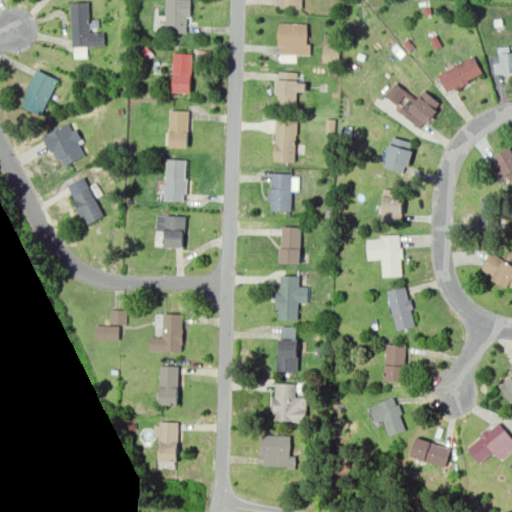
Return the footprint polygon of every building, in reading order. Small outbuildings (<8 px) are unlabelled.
[(190,35),(169,34),(169,0),(195,0),(195,15),(190,15),(190,35)] [(282,0),(282,9),(304,9),(304,0),(282,0)] [(72,4),(77,48),(109,45),(108,28),(95,30),(92,2),(72,4)] [(282,53),(312,54),(313,22),(283,21),(282,53)] [(341,63),(326,62),(327,31),(342,31),(341,63)] [(494,71),(511,69),(511,47),(492,48),(494,71)] [(194,89),(176,88),(178,54),(196,55),(194,89)] [(448,88),(440,75),(470,56),(478,69),(448,88)] [(39,67),(62,78),(45,113),(23,102),(39,67)] [(299,107),(281,106),(283,72),(301,73),(299,107)] [(397,103),(407,90),(395,82),(386,95),(397,103)] [(428,92),(406,118),(422,132),(428,126),(431,128),(448,108),(428,92)] [(169,110),(193,110),(193,148),(169,148),(169,110)] [(279,118),(277,163),(297,164),(300,119),(279,118)] [(67,166),(63,159),(58,161),(44,135),(71,121),(88,155),(67,166)] [(401,172),(385,166),(397,134),(413,140),(401,172)] [(511,138),(490,151),(507,182),(511,179),(511,138)] [(169,154),(166,199),(186,201),(189,155),(169,154)] [(268,168),(293,170),(290,209),(265,207),(268,168)] [(69,182),(90,222),(108,213),(87,173),(69,182)] [(399,220),(381,219),(383,185),(401,186),(399,220)] [(493,231),(478,229),(483,194),(498,196),(493,231)] [(163,208),(188,210),(185,249),(160,247),(163,208)] [(281,224),(305,226),(302,264),(278,262),(281,224)] [(399,277),(396,235),(367,237),(368,258),(379,257),(380,278),(399,277)] [(483,266),(511,284),(511,248),(510,247),(503,258),(492,251),(483,266)] [(298,318),(281,317),(282,308),(273,307),(274,290),(279,290),(280,271),(301,273),(300,284),(309,285),(308,301),(300,300),(298,318)] [(385,291),(408,283),(420,320),(397,328),(385,291)] [(121,342),(94,340),(95,322),(111,323),(112,308),(129,308),(129,325),(122,324),(121,342)] [(182,311),(179,354),(150,352),(151,337),(161,337),(162,310),(182,311)] [(277,330),(301,332),(298,371),(274,369),(277,330)] [(382,339),(406,341),(402,380),(378,377),(382,339)] [(159,364),(184,366),(180,405),(155,402),(159,364)] [(511,399),(501,383),(511,375),(511,399)] [(305,422),(273,420),(276,380),(297,381),(297,393),(307,394),(305,422)] [(389,434),(383,419),(374,422),(368,407),(397,397),(408,428),(389,434)] [(157,420),(182,422),(178,461),(153,458),(157,420)] [(480,462),(494,451),(501,459),(511,449),(511,435),(499,420),(468,447),(480,462)] [(260,465),(290,466),(291,433),(261,432),(260,465)] [(411,456),(418,432),(455,443),(447,467),(411,456)]
